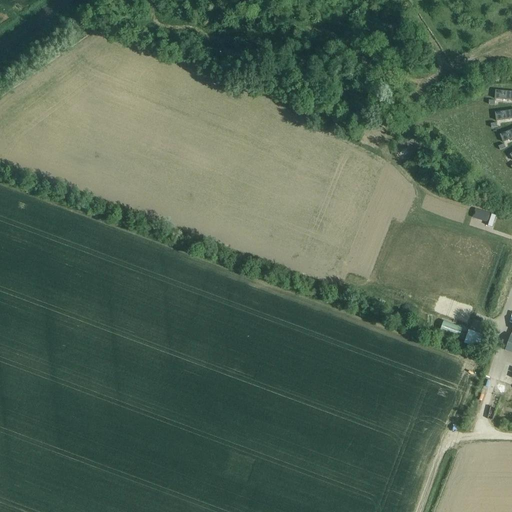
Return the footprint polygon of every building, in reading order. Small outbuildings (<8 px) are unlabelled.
[(496,91),(495,99),(511,101),(511,100),(511,92),(508,92),(495,91),(496,91)] [(511,110),(505,111),(495,113),(497,121),(501,121),(507,120),(511,118),(511,110)] [(511,129),(510,131),(500,135),(503,141),(503,143),(507,141),(511,139),(511,129)] [(490,215),(483,212),(480,221),(487,223),(490,215)] [(492,228),(496,216),(491,215),(488,226),(492,228)] [(446,321),(443,330),(462,335),(464,326),(446,321)]
